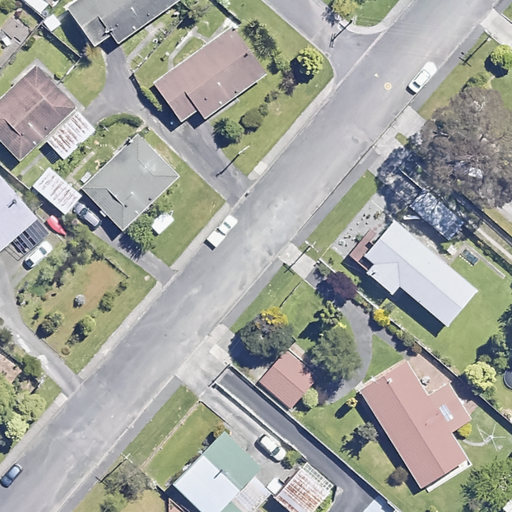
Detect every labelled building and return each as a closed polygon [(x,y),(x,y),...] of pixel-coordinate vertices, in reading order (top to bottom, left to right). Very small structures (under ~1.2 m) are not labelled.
[(51,0),(22,0),(40,14),(51,0)] [(175,0),(78,0),(66,9),(92,45),(109,33),(116,43),(175,0)] [(262,75),(225,23),(148,77),(179,121),(197,108),(202,117),(262,75)] [(42,138),(74,108),(36,67),(0,100),(0,138),(19,159),(42,138)] [(76,110),(44,140),(62,160),(95,130),(76,110)] [(176,176),(137,135),(82,187),(121,228),(176,176)] [(79,196),(49,168),(32,186),(62,215),(79,196)] [(0,248),(37,216),(0,174),(0,248)] [(463,222),(423,189),(409,207),(448,239),(463,222)] [(474,290),(391,219),(361,254),(445,325),(474,290)] [(315,379),(285,349),(256,380),(287,409),(315,379)] [(421,391),(403,363),(361,391),(422,486),(466,458),(449,432),(482,411),(455,369),(421,391)] [(261,464),(222,428),(171,483),(202,511),(252,511),(270,493),(251,475),(261,464)] [(310,511),(333,485),(304,460),(272,498),(288,511),(310,511)] [(511,511),(511,493),(499,508),(503,511),(511,511)]
